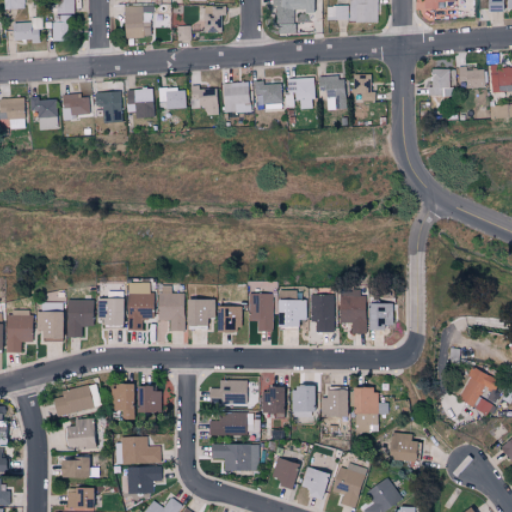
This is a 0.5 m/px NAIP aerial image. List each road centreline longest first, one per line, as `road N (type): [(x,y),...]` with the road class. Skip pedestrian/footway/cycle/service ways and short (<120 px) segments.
road 1 (residential): [(0,73),(511,42)]
road 2 (residential): [(0,388),(133,361),(410,360)]
road 3 (residential): [(443,205),(408,158),(406,0)]
road 4 (residential): [(275,511),(202,488),(193,476),(189,362)]
road 5 (residential): [(410,360),(418,227),(443,205)]
road 6 (residential): [(37,511),(39,439),(24,384)]
